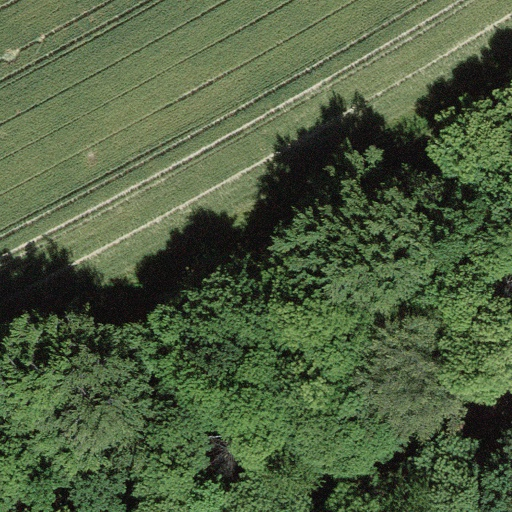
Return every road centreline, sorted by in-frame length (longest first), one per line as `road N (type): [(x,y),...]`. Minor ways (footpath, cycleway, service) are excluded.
road 1 (track): [(0,335),(443,92),(511,44)]
road 2 (track): [(511,390),(403,425),(284,511)]
